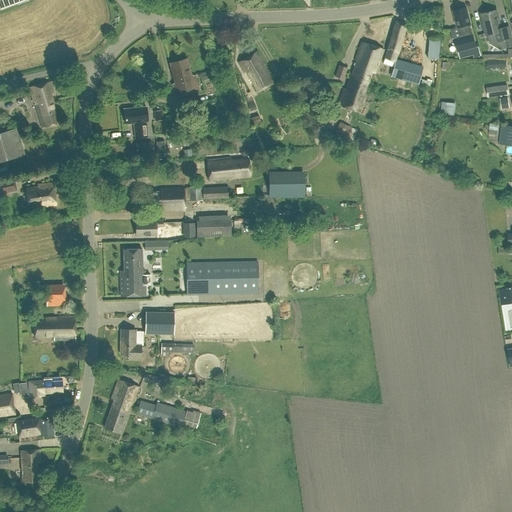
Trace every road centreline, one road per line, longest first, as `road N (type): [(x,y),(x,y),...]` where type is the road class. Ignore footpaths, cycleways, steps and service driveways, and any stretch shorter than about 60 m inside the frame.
road 1 (unclassified): [(47,511),(87,388),(86,126),(96,66)]
road 2 (unclassified): [(141,21),(304,17),(415,0)]
